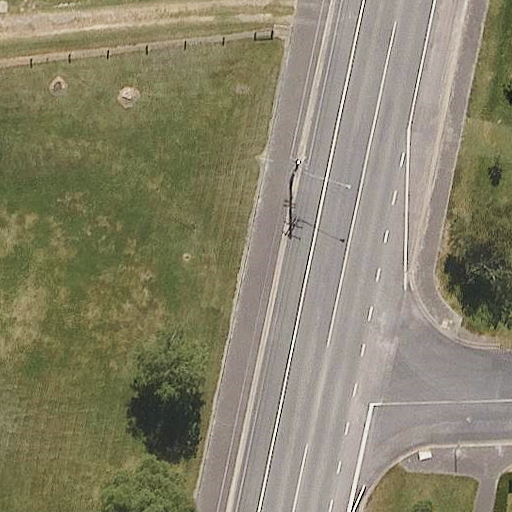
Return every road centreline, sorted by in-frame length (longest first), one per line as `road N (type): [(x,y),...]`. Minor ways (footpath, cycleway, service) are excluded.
road 1 (primary): [(401,0),(319,396)]
road 2 (residential): [(319,396),(374,403),(511,399)]
